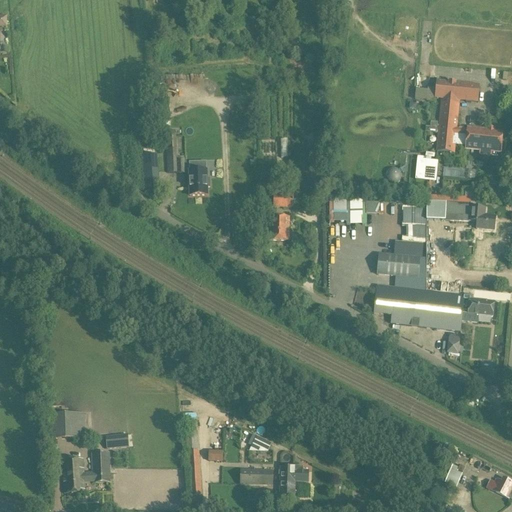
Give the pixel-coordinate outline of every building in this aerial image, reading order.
[(449,83),(437,82),(435,98),(446,99),(446,103),(442,103),(437,152),(454,153),(455,146),(466,147),(466,149),(481,151),(480,155),(492,156),(493,152),(502,152),(503,133),(468,129),(468,130),(456,129),(459,104),(456,104),(456,100),(478,102),(479,86),(455,84),(455,83),(449,83)] [(423,85),(422,98),(430,99),(431,85),(423,85)] [(177,157),(176,132),(171,132),(171,137),(167,137),(167,150),(166,150),(167,175),(177,174),(177,175),(185,174),(184,157),(177,157)] [(146,189),(156,188),(154,157),(144,157),(146,189)] [(436,166),(436,162),(423,160),(423,158),(417,158),(415,180),(435,181),(435,175),(434,175),(435,166),(436,166)] [(207,177),(188,177),(189,200),(207,199),(207,177)] [(274,196),(273,208),(293,209),(293,195),(274,195),(274,196)] [(446,203),(427,202),(427,221),(433,222),(469,223),(476,223),(476,230),(494,232),(495,217),(485,216),(486,209),(469,207),(469,205),(446,203)] [(354,204),(353,211),(363,213),(365,206),(354,204)] [(288,241),(289,218),(270,217),(270,241),(288,241)] [(420,259),(380,255),(378,276),(418,279),(420,259)] [(450,278),(436,277),(436,290),(449,290),(450,278)] [(395,289),(377,286),(374,314),(392,317),(391,324),(460,333),(462,314),(493,318),(494,303),(470,301),(471,296),(464,295),(464,297),(395,289)] [(448,343),(447,354),(448,354),(457,355),(459,344),(449,343),(448,343)] [(53,440),(85,439),(85,416),(53,416),(53,440)] [(189,496),(201,495),(197,421),(185,422),(189,496)] [(107,449),(128,447),(127,436),(106,437),(107,449)] [(268,446),(256,439),(251,449),(263,455),(268,446)] [(204,459),(217,458),(216,448),(204,449),(204,459)] [(82,460),(62,461),(64,495),(85,494),(84,483),(93,482),(93,484),(110,483),(109,453),(92,454),(93,473),(83,474),(82,460)] [(459,468),(453,466),(451,470),(445,483),(456,488),(462,475),(457,473),(458,471),(462,473),(465,468),(460,466),(459,468)] [(295,498),(295,485),(295,475),(294,475),(294,469),(280,469),(280,498),(295,498)] [(308,483),(308,472),(301,472),(301,469),(294,469),(294,475),(295,475),(295,485),(295,483),(308,483)] [(273,472),(241,471),(240,485),(272,486),(273,472)] [(511,482),(502,478),(500,482),(496,480),(494,483),(491,481),(487,489),(511,500),(511,482)]
